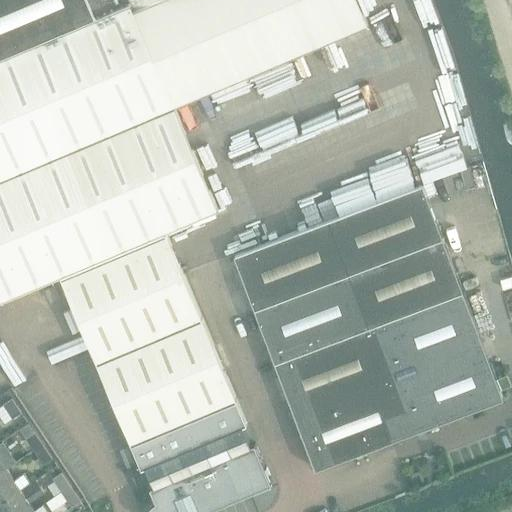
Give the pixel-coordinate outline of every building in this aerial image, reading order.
[(0,0),(0,298),(1,300),(61,275),(142,468),(146,466),(154,485),(150,487),(156,501),(154,503),(151,505),(149,507),(148,510),(147,511),(202,511),(272,483),(255,442),(251,444),(243,425),(247,424),(166,231),(218,209),(175,105),(368,24),(395,12),(389,0),(0,0)] [(423,183),(235,254),(316,469),(504,398),(501,390),(497,379),(423,183)] [(12,398),(3,405),(12,418),(21,412),(12,398)] [(26,439),(34,450),(43,444),(35,433),(26,439)] [(0,442),(0,472),(6,468),(16,462),(2,441),(0,442)] [(43,444),(34,450),(43,464),(52,458),(43,444)] [(6,468),(0,472),(0,503),(30,483),(24,473),(14,480),(6,468)] [(61,472),(53,478),(62,492),(71,486),(62,472),(61,472)] [(30,483),(0,503),(0,510),(1,511),(31,511),(34,510),(29,502),(44,492),(36,479),(30,483)] [(71,486),(62,492),(71,506),(79,500),(80,500),(71,486)]
